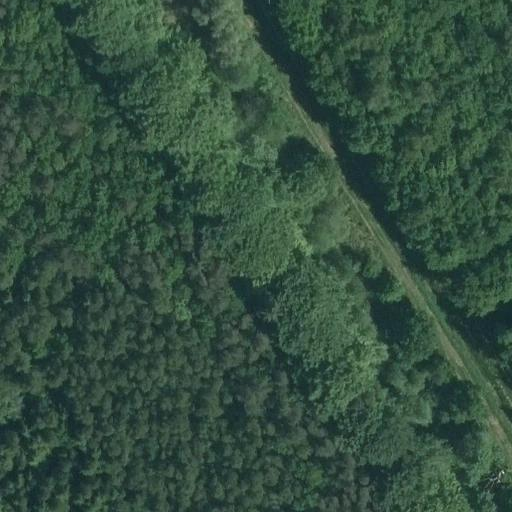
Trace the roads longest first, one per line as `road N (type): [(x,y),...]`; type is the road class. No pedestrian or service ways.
road 1 (track): [(164,25),(458,511)]
road 2 (track): [(511,466),(223,0)]
